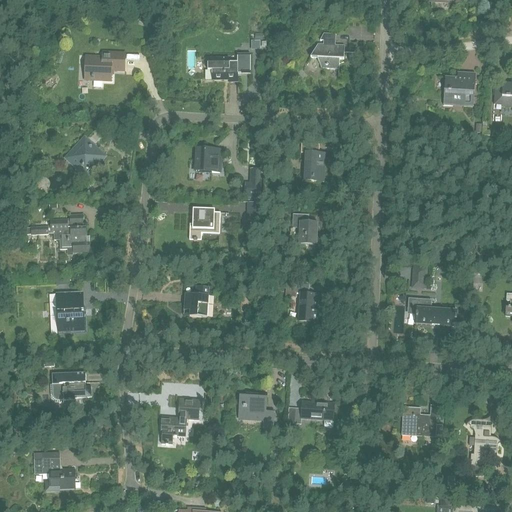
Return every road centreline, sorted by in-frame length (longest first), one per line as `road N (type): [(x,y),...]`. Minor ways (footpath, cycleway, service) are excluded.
road 1 (unclassified): [(123,349),(151,133),(161,117),(382,124)]
road 2 (unclassified): [(370,365),(123,349)]
road 3 (unclassified): [(370,365),(382,124)]
road 4 (unclassified): [(511,374),(370,365)]
road 5 (unclassified): [(511,40),(385,50)]
road 6 (unclassified): [(129,474),(123,349)]
